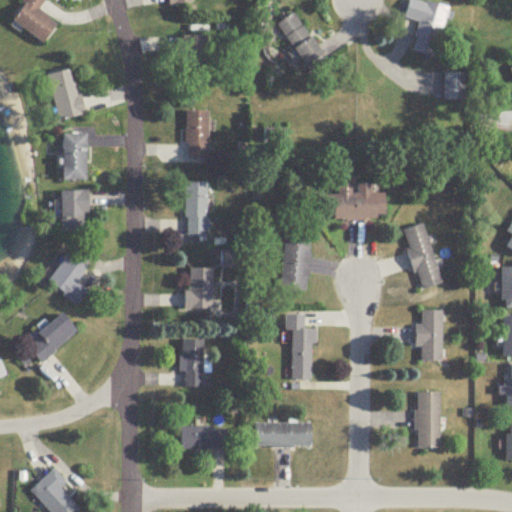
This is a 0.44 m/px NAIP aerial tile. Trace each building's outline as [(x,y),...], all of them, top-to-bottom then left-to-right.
[(39,11),(47,0),(46,0),(25,0),(10,21),(44,45),(58,26),(39,11)] [(435,59),(448,10),(411,0),(409,0),(405,19),(420,23),(412,53),(435,59)] [(278,25),(307,71),(325,60),(296,14),(278,25)] [(181,73),(210,73),(210,38),(182,38),(181,73)] [(58,123),(83,117),(74,70),(48,76),(58,123)] [(465,101),(465,75),(444,75),(444,101),(465,101)] [(186,160),(208,160),(208,113),(186,113),(186,160)] [(511,114),(480,114),(480,138),(511,137),(511,114)] [(63,136),(63,182),(86,182),(86,136),(63,136)] [(206,237),(206,185),(184,185),(184,237),(206,237)] [(384,195),(371,195),(371,187),(337,187),(337,197),(324,197),(324,222),(384,222),(384,195)] [(61,193),(61,234),(88,234),(88,193),(61,193)] [(403,231),(418,292),(440,286),(424,226),(403,231)] [(283,240),(280,292),(307,293),(309,241),(283,240)] [(78,308),(88,294),(76,285),(89,267),(70,253),(47,285),(78,308)] [(503,309),(511,309),(511,269),(503,269),(503,309)] [(212,270),(185,270),(185,314),(212,314),(212,270)] [(415,326),(415,350),(420,350),(420,363),(442,363),(442,312),(420,312),(420,326),(415,326)] [(76,332),(60,315),(25,348),(41,365),(76,332)] [(511,317),(503,318),(503,358),(511,357),(511,317)] [(313,331),(291,331),(291,382),(313,382),(313,331)] [(203,341),(181,341),(181,388),(203,388),(203,341)] [(439,451),(439,395),(415,395),(415,451),(439,451)] [(255,449),(311,449),(311,425),(255,425),(255,449)] [(181,451),(226,451),(226,429),(181,428),(181,451)] [(67,485),(54,471),(31,493),(48,511),(81,511),(61,491),(67,485)]
